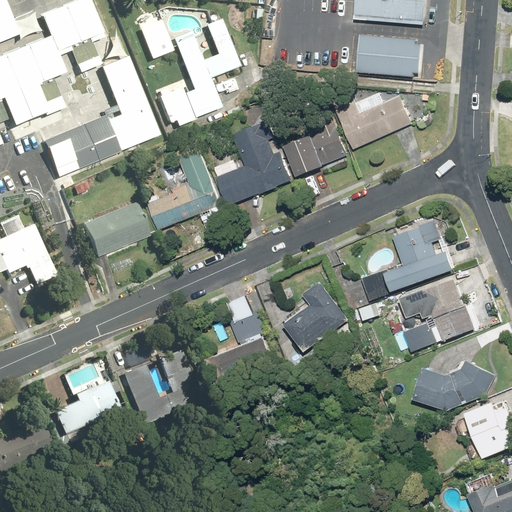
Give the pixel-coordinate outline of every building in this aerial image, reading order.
[(0,0),(0,41),(16,35),(2,0),(0,0)] [(86,0),(73,0),(42,12),(50,33),(56,49),(69,44),(79,70),(98,62),(88,36),(99,32),(86,0)] [(357,0),(356,16),(423,22),(424,0),(357,0)] [(191,30),(173,37),(193,88),(184,92),(195,117),(221,106),(210,77),(241,65),(222,17),(206,24),(217,54),(203,59),(191,30)] [(160,18),(140,26),(152,56),(172,48),(160,18)] [(423,37),(360,32),(357,69),(420,75),(421,55),(423,37)] [(50,33),(0,53),(0,97),(2,97),(12,123),(62,104),(52,78),(56,76),(65,72),(56,49),(50,33)] [(159,135),(127,53),(100,64),(132,146),(159,135)] [(181,84),(158,93),(169,121),(176,118),(178,124),(195,117),(184,92),(181,84)] [(342,113),(357,148),(416,122),(404,95),(363,114),(360,106),(342,113)] [(108,111),(43,136),(58,174),(123,149),(108,111)] [(245,165),(219,175),(231,205),(291,181),(279,150),(272,152),(267,138),(272,136),(267,123),(233,136),(245,165)] [(339,123),(289,142),(302,174),(352,155),(339,123)] [(192,183),(150,199),(162,229),(225,205),(202,145),(180,153),(192,183)] [(83,222),(97,256),(149,235),(136,201),(83,222)] [(434,222),(394,237),(405,267),(388,273),(388,269),(362,279),(371,301),(453,271),(445,251),(436,255),(431,242),(440,238),(434,222)] [(0,271),(6,268),(8,272),(25,265),(26,268),(29,267),(36,285),(55,277),(32,225),(0,238),(0,271)] [(476,329),(456,277),(426,289),(425,287),(401,297),(409,317),(423,312),(425,318),(433,314),(438,326),(429,330),(426,323),(404,331),(413,354),(476,329)] [(315,303),(289,322),(310,349),(352,317),(324,279),(307,292),(315,303)] [(378,301),(361,307),(365,319),(382,313),(378,301)] [(280,361),(259,310),(234,320),(244,344),(209,358),(221,386),(280,361)] [(144,362),(122,371),(144,425),(203,401),(182,348),(162,356),(175,389),(158,396),(144,362)] [(466,367),(452,373),(429,364),(418,396),(452,408),(489,394),(500,373),(470,358),(466,367)] [(118,407),(105,378),(74,392),(76,397),(51,408),(62,432),(118,407)] [(499,399),(471,410),(488,456),(511,446),(511,405),(511,406),(509,399),(500,402),(499,399)] [(0,432),(0,471),(57,447),(45,420),(2,438),(0,432)] [(473,491),(481,511),(508,511),(511,511),(511,478),(501,483),(500,480),(473,491)]
